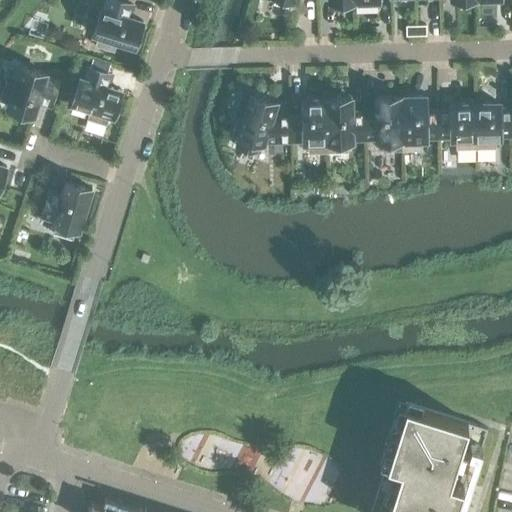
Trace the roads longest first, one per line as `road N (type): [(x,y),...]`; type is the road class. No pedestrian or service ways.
road 1 (residential): [(43,442),(162,52)]
road 2 (residential): [(162,52),(195,60),(511,55)]
road 3 (residential): [(65,467),(210,511)]
